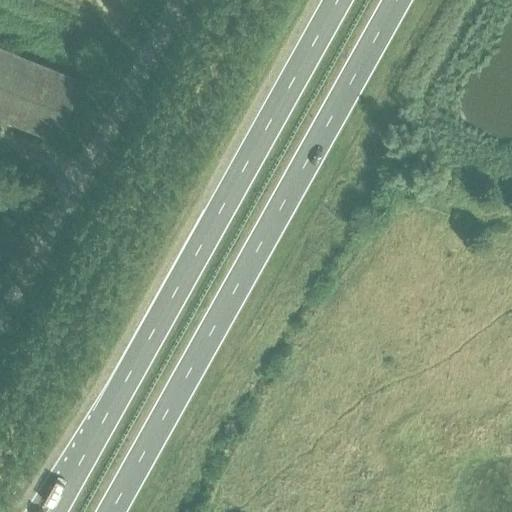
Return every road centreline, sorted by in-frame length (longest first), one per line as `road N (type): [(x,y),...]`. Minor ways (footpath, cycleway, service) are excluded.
road 1 (trunk): [(110,511),(396,0)]
road 2 (trunk): [(337,0),(52,511)]
road 3 (unclassified): [(0,320),(179,0)]
